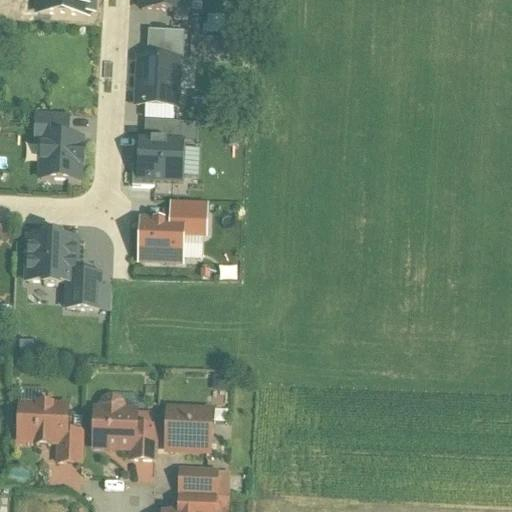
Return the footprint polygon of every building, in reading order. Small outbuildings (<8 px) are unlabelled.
[(188,0),(142,0),(142,12),(188,15),(188,0)] [(148,34),(147,62),(179,63),(179,67),(183,67),(185,36),(148,34)] [(147,62),(139,61),(137,109),(177,111),(179,67),(179,63),(147,62)] [(81,142),(43,140),(41,182),(79,184),(80,167),(82,167),(83,151),(81,151),(81,142)] [(185,145),(139,142),(137,178),(137,184),(183,187),(185,145)] [(183,226),(143,225),(141,265),(181,266),(183,226)] [(7,227),(0,230),(0,231),(7,244),(15,239),(7,227)] [(28,285),(73,286),(75,239),(29,238),(28,285)] [(106,404),(103,409),(102,415),(95,415),(94,451),(131,452),(134,453),(135,430),(136,416),(121,416),(121,410),(118,405),(112,403),(106,404)] [(66,411),(21,409),(19,445),(36,446),(36,449),(51,449),(51,446),(58,447),(65,447),(65,435),(66,411)] [(210,417),(169,415),(167,454),(208,456),(210,417)] [(156,431),(135,430),(134,453),(131,452),(130,464),(155,465),(156,431)] [(82,436),(65,435),(65,447),(58,447),(57,467),(81,468),(82,436)] [(16,471),(8,471),(7,490),(29,491),(30,475),(24,469),(18,469),(16,471)] [(217,476),(181,474),(180,498),(216,500),(217,476)] [(215,511),(216,500),(180,498),(179,511),(215,511)]
